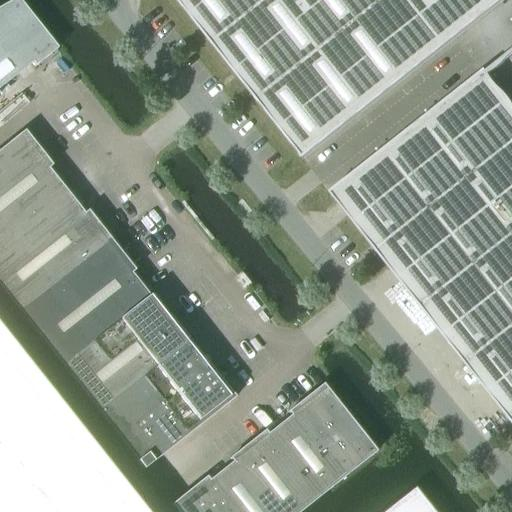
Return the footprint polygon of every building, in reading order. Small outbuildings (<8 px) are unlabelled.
[(18,0),(12,0),(0,7),(0,56),(15,76),(31,63),(34,67),(57,49),(18,0)] [(176,0),(302,159),(502,0),(176,0)] [(0,56),(0,87),(15,76),(0,56)] [(511,109),(483,74),(444,105),(444,104),(330,194),(511,422),(511,109)] [(0,149),(0,242),(65,191),(47,169),(51,166),(23,131),(0,149)] [(0,242),(0,289),(19,313),(110,241),(86,211),(83,214),(65,191),(0,242)] [(19,313),(60,366),(148,296),(130,273),(134,271),(110,241),(19,313)] [(242,273),(234,279),(243,290),(251,284),(242,273)] [(60,366),(98,413),(185,343),(184,341),(187,338),(169,316),(166,318),(148,296),(60,366)] [(0,511),(144,511),(0,329),(0,511)] [(185,343),(98,413),(143,470),(234,398),(207,363),(203,366),(185,343)] [(263,431),(258,435),(312,502),(375,452),(375,451),(322,384),(287,412),(290,416),(266,434),(263,431)] [(231,462),(211,478),(237,511),(299,511),(312,502),(258,435),(228,458),(231,462)] [(237,511),(211,478),(208,481),(205,477),(170,505),(175,511),(237,511)] [(384,511),(431,511),(413,489),(384,511)]
